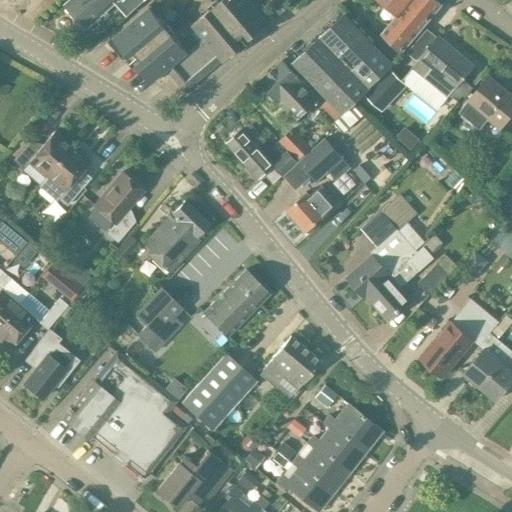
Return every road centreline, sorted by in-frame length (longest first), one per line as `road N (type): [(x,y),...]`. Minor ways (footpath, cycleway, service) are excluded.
road 1 (tertiary): [(430,426),(169,139)]
road 2 (residential): [(169,139),(326,0)]
road 3 (tertiary): [(169,139),(0,25)]
